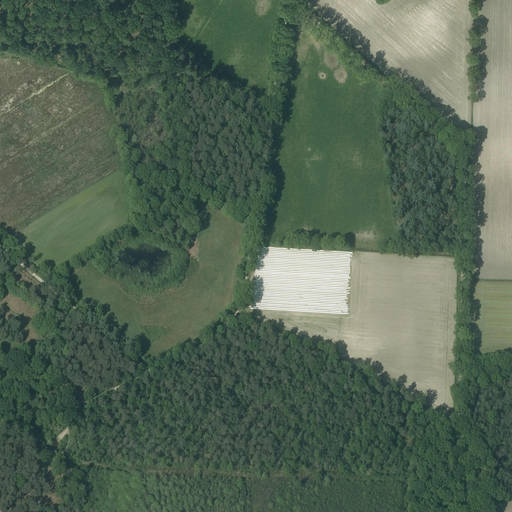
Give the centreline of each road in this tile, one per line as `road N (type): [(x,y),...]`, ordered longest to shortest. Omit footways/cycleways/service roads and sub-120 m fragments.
road 1 (track): [(294,0),(462,153),(459,429)]
road 2 (track): [(237,311),(459,429),(484,509)]
road 3 (track): [(148,372),(0,247)]
road 4 (track): [(178,73),(189,188),(254,221)]
road 5 (track): [(288,0),(268,127)]
